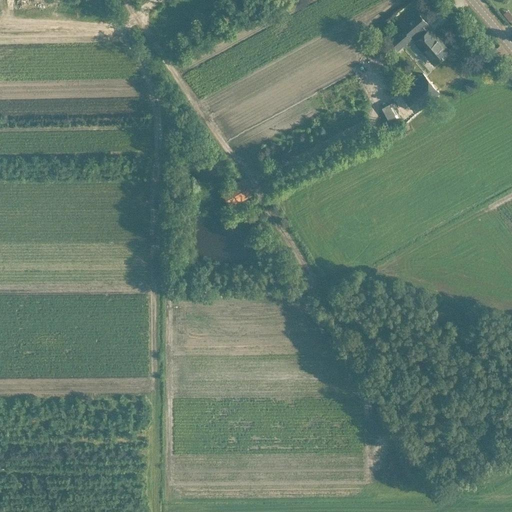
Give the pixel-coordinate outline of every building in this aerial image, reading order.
[(388,40),(397,49),(404,43),(412,37),(411,37),(427,23),(417,12),(402,25),(403,27),(396,34),(388,40)] [(415,41),(434,64),(449,51),(438,38),(436,40),(428,30),(415,41)] [(454,70),(458,75),(466,68),(462,63),(454,70)] [(425,73),(399,90),(409,107),(436,92),(425,73)] [(404,118),(394,101),(382,108),(391,125),(404,118)] [(248,201),(259,197),(253,179),(242,183),(248,201)]
